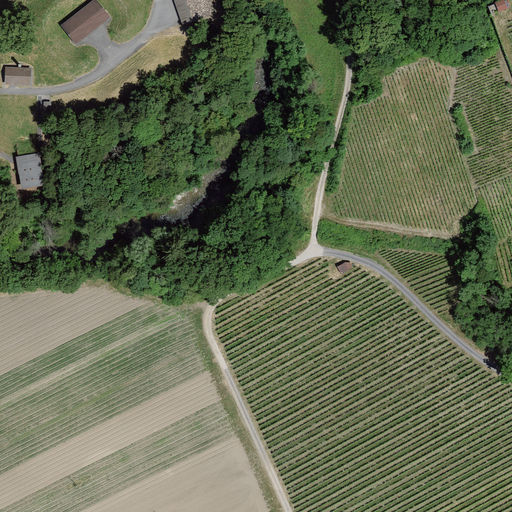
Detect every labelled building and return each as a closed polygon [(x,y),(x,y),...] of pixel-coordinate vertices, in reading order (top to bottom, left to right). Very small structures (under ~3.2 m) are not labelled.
[(96,0),(94,0),(61,26),(76,46),(111,19),(96,0)] [(207,0),(174,0),(185,28),(214,18),(207,0)] [(508,0),(500,0),(496,1),(499,12),(511,8),(508,0)] [(32,70),(5,69),(5,87),(32,88),(32,70)] [(51,102),(42,102),(42,123),(51,123),(51,102)] [(40,153),(16,157),(21,189),(45,185),(40,153)] [(351,260),(338,267),(342,276),(355,269),(351,260)]
